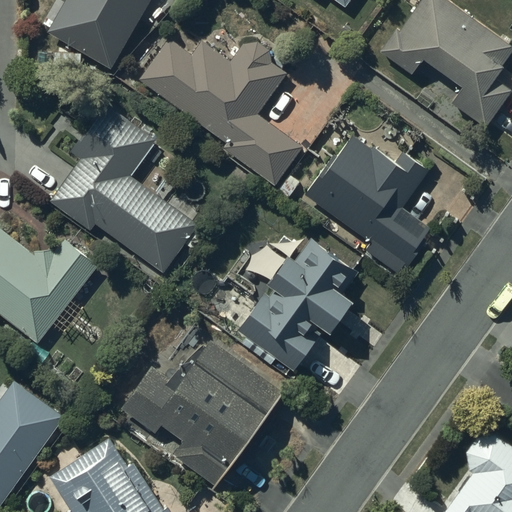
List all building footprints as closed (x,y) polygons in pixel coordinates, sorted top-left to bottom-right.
[(62,0),(49,26),(113,61),(146,0),(62,0)] [(397,21),(380,44),(412,68),(424,50),(463,78),(451,95),(486,120),(511,85),(511,84),(494,72),(511,46),(511,41),(454,0),(418,0),(401,24),(397,21)] [(169,34),(140,72),(228,138),(225,142),(274,179),(302,141),(256,109),(286,66),(272,56),(269,45),(258,35),(242,38),(229,54),(202,35),(190,50),(169,34)] [(81,151),(49,194),(91,223),(94,219),(162,268),(183,239),(193,247),(203,233),(193,226),(198,219),(130,171),(155,136),(105,99),(72,144),(81,151)] [(352,124),(304,189),(369,236),(364,243),(397,267),(402,260),(408,263),(428,235),(423,232),(431,221),(403,200),(429,164),(403,145),(396,155),(352,124)] [(98,257),(63,232),(55,244),(31,246),(0,223),(0,309),(39,338),(98,257)] [(264,287),(239,323),(295,363),(325,321),(328,323),(352,290),(343,284),(357,265),(311,232),(296,253),(289,247),(269,274),(277,279),(269,290),(264,287)] [(152,361),(121,401),(154,426),(162,417),(183,434),(172,447),(213,480),(222,469),(224,467),(227,466),(229,465),(231,464),(233,462),(236,461),(238,459),(240,458),(242,456),(244,455),(246,453),(248,451),(249,449),(251,447),(253,445),(255,443),(256,441),(258,439),(259,437),(261,435),(262,433),(263,431),(265,428),(266,426),(267,424),(268,421),(269,419),(270,417),(271,414),(272,412),(272,409),(273,407),(274,404),(274,402),(275,399),(275,396),(285,385),(209,329),(170,373),(152,361)] [(0,502),(65,412),(14,375),(0,394),(0,502)] [(511,511),(511,440),(497,429),(477,430),(467,445),(472,469),(442,509),(446,511),(511,511)] [(107,433),(50,470),(75,511),(176,511),(169,501),(161,506),(131,457),(125,462),(107,433)]
